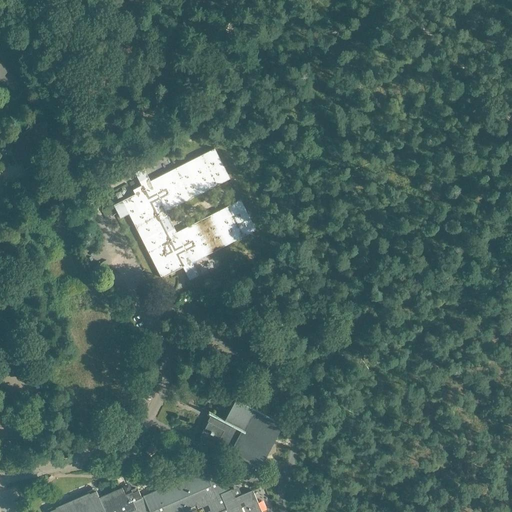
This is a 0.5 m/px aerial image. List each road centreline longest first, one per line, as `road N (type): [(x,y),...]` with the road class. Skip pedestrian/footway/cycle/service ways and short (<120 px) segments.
road 1 (residential): [(283,511),(296,427),(285,391),(268,368),(186,314),(169,308),(149,320)]
road 2 (residential): [(0,477),(115,449),(143,425),(164,376)]
road 3 (track): [(401,0),(508,110)]
road 4 (residential): [(149,320),(80,189)]
